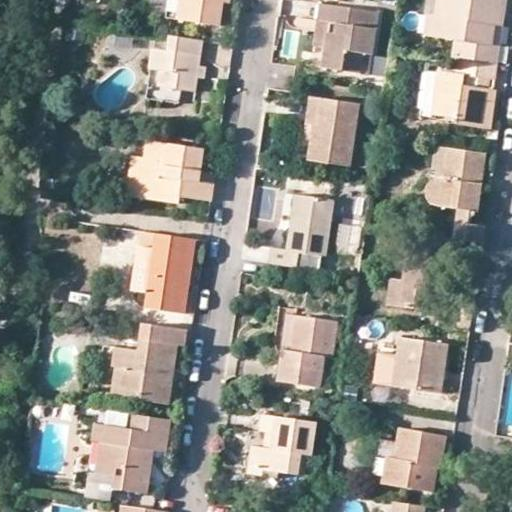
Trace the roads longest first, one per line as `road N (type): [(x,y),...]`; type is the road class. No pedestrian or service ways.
road 1 (residential): [(263,0),(190,511)]
road 2 (residential): [(470,511),(511,211)]
